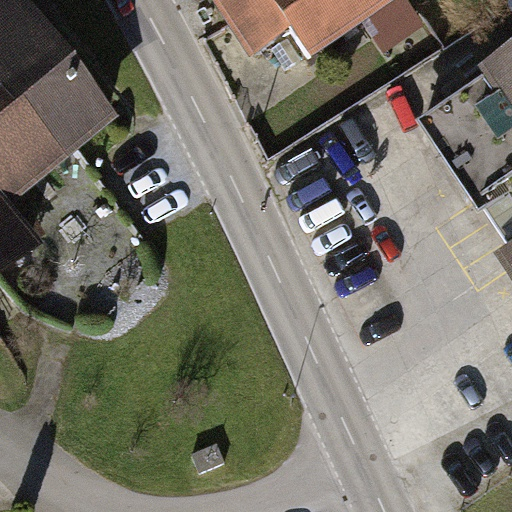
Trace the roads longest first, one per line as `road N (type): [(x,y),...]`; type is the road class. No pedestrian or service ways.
road 1 (tertiary): [(381,511),(232,178),(138,0)]
road 2 (unknown): [(337,414),(406,371),(422,349),(419,296),(357,155),(366,130),(388,105),(511,17)]
